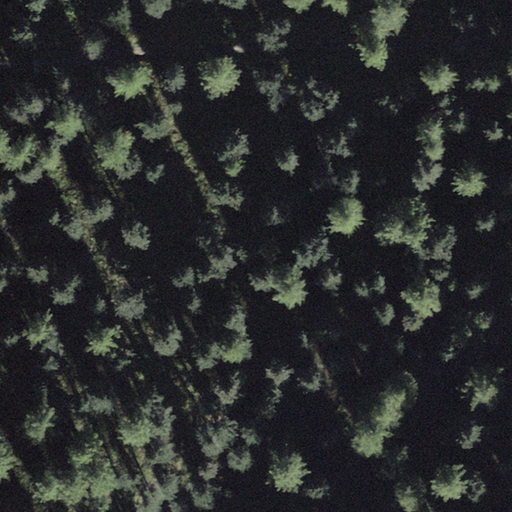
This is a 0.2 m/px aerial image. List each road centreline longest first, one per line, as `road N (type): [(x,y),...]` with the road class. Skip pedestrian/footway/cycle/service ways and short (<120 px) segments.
road 1 (track): [(0,58),(397,51),(448,47),(511,28)]
road 2 (track): [(511,320),(393,426),(317,511)]
